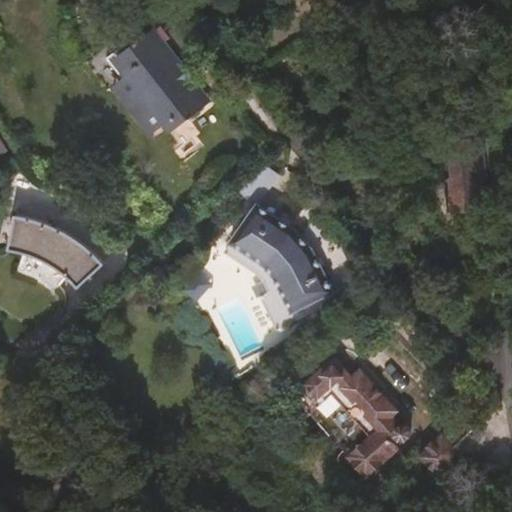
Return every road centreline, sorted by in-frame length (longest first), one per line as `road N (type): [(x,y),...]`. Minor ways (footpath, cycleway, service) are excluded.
road 1 (residential): [(192,0),(259,102),(319,159),(439,315),(508,379)]
road 2 (residential): [(508,379),(511,158)]
